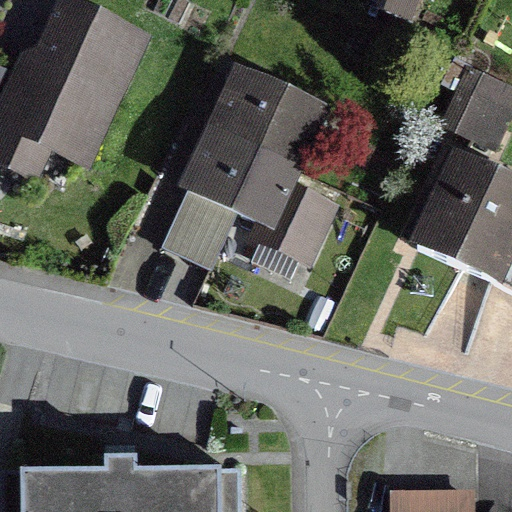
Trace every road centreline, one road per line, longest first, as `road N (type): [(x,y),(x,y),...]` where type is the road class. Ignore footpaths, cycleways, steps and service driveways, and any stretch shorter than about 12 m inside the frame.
road 1 (residential): [(321,380),(0,309)]
road 2 (residential): [(511,429),(321,380)]
road 3 (residential): [(321,511),(321,380)]
